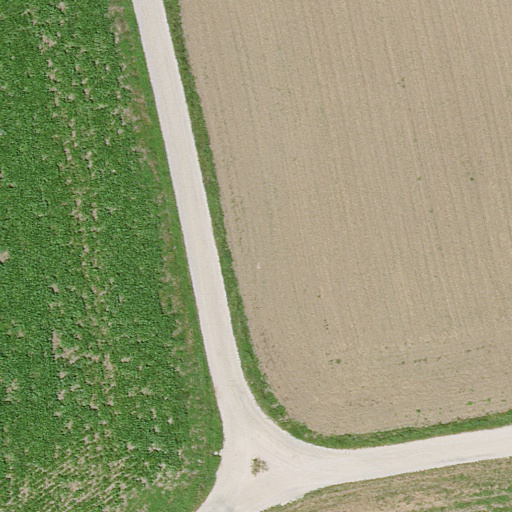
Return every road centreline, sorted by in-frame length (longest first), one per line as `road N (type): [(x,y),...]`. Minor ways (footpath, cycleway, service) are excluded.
road 1 (track): [(243,493),(200,194),(148,0)]
road 2 (track): [(217,511),(243,493),(461,436),(511,435)]
